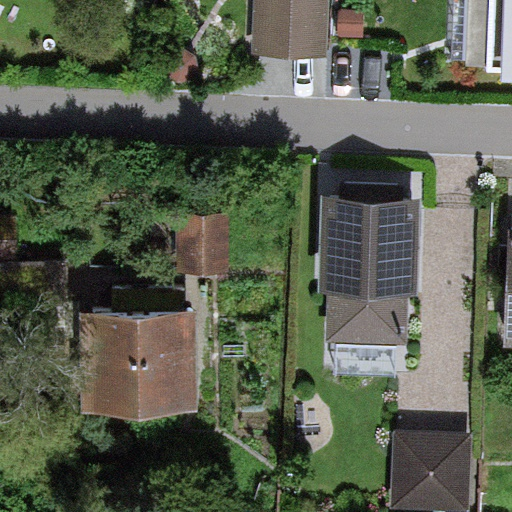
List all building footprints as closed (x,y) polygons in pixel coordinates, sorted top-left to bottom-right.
[(318,0),(256,0),(255,50),(318,52),(318,0)] [(511,67),(511,0),(499,0),(497,67),(511,67)] [(411,214),(326,213),(324,340),(409,341),(411,214)] [(0,322),(78,319),(75,258),(26,261),(25,220),(0,221),(0,322)] [(219,222),(179,220),(177,272),(217,274),(219,222)] [(181,332),(87,332),(87,404),(181,404),(181,332)] [(460,445),(395,442),(392,503),(457,507),(460,445)]
